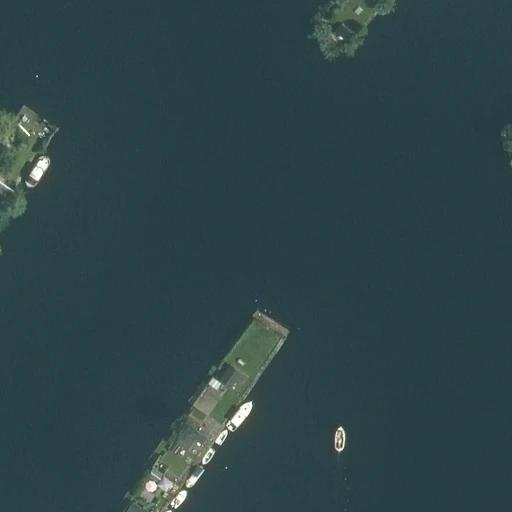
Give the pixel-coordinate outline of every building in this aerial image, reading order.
[(342,24),(336,31),(345,40),(352,32),(342,24)] [(0,208),(12,191),(0,183),(0,208)] [(227,370),(219,380),(232,389),(239,378),(227,370)] [(213,377),(209,383),(217,389),(222,383),(213,377)] [(196,406),(186,421),(197,429),(208,414),(196,406)] [(187,425),(176,441),(188,449),(195,440),(202,445),(206,438),(187,425)] [(148,511),(133,502),(126,511),(148,511)]
